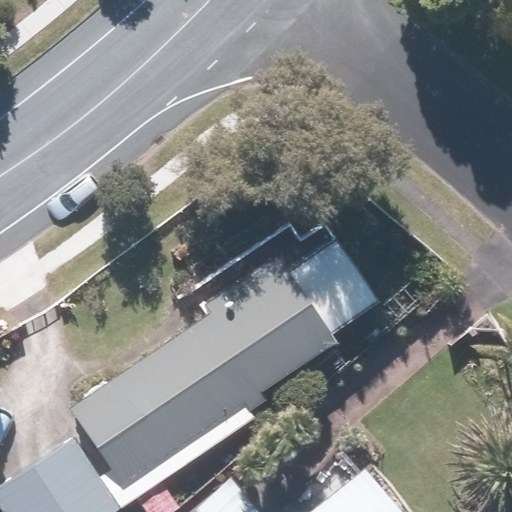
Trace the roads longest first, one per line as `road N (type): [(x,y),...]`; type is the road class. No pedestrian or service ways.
road 1 (residential): [(0,174),(213,0)]
road 2 (residential): [(309,0),(511,172)]
